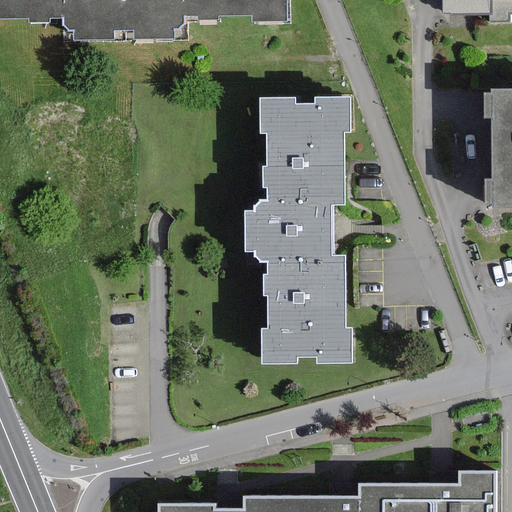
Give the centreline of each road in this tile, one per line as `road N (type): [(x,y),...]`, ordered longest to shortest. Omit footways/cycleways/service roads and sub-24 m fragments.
road 1 (residential): [(483,379),(329,0)]
road 2 (residential): [(112,469),(483,379)]
